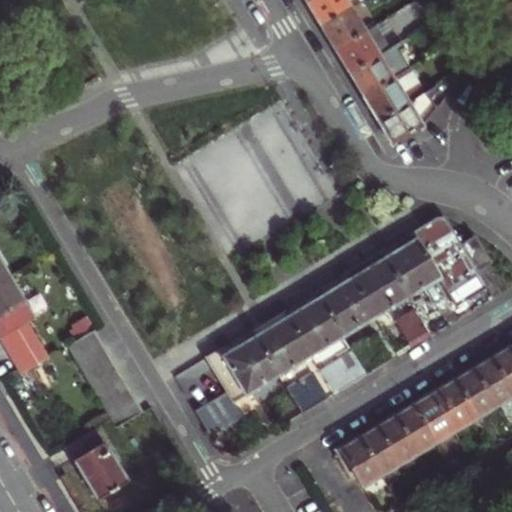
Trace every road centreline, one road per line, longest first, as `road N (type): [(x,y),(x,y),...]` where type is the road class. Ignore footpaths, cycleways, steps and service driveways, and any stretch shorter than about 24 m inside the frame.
road 1 (residential): [(14,144),(220,487)]
road 2 (residential): [(14,144),(139,94),(306,59)]
road 3 (residential): [(254,467),(511,312)]
road 4 (residential): [(306,59),(370,168),(458,191)]
